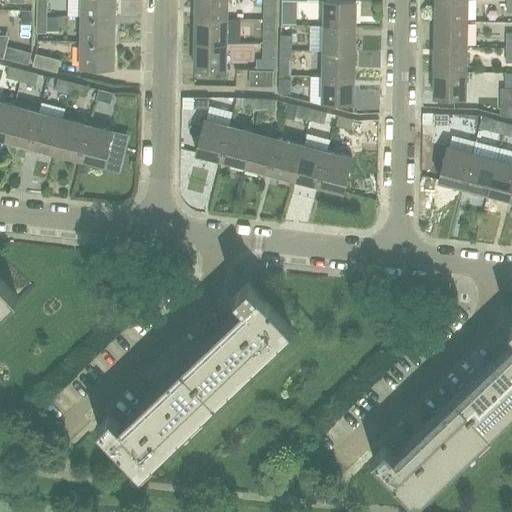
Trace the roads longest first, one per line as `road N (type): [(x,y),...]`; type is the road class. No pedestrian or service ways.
road 1 (residential): [(395,259),(402,0)]
road 2 (residential): [(341,461),(493,312),(511,282)]
road 3 (residential): [(77,417),(225,272),(235,240)]
road 4 (residential): [(159,232),(164,0)]
road 5 (tertiary): [(395,259),(235,240)]
road 6 (tertiary): [(159,232),(0,213)]
